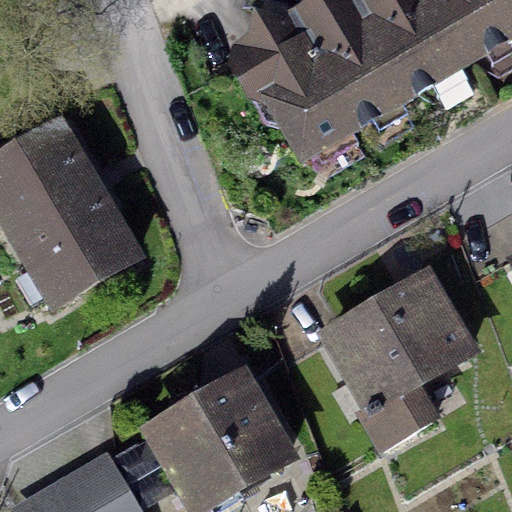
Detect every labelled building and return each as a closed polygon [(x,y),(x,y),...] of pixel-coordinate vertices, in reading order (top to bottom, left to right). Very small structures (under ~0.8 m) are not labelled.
[(411,103),(353,0),(340,0),(295,25),(355,133),(411,103)] [(463,74),(422,0),(353,0),(411,103),(463,74)] [(511,0),(422,0),(463,74),(511,46),(511,0)] [(355,133),(295,25),(233,59),(294,168),(355,133)] [(124,280),(50,148),(0,175),(0,212),(58,316),(124,280)] [(511,281),(511,220),(485,237),(511,281)] [(459,362),(415,289),(327,342),(370,415),(459,362)] [(206,511),(284,468),(239,390),(149,442),(189,511),(206,511)] [(144,511),(117,466),(39,511),(144,511)]
